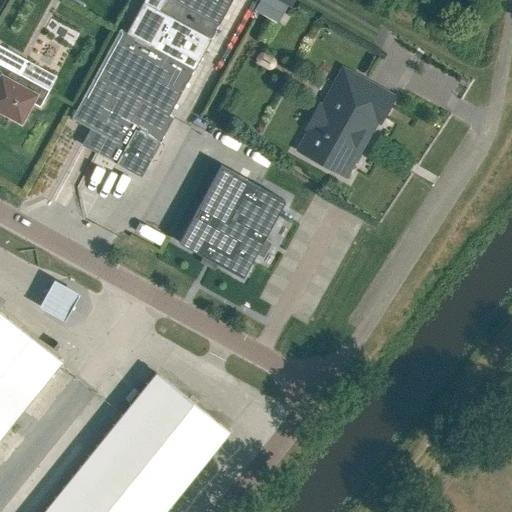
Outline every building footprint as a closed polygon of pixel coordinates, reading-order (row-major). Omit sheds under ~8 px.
[(169,116),(212,39),(219,25),(232,0),(144,0),(127,32),(121,28),(95,75),(71,118),(106,137),(97,153),(141,177),(174,118),(169,116)] [(276,23),(287,5),(278,0),(259,0),(254,10),(276,23)] [(39,107),(56,76),(26,60),(18,75),(0,65),(0,111),(19,122),(30,102),(37,106),(39,107)] [(382,123),(396,97),(347,70),(326,110),(318,106),(307,127),(312,129),(300,152),(345,177),(354,161),(350,159),(372,118),(382,123)] [(242,279),(285,202),(222,167),(179,243),(242,279)] [(71,319),(87,291),(60,275),(44,304),(71,319)] [(0,436),(58,365),(0,318),(0,436)] [(165,511),(230,431),(156,371),(41,511),(165,511)]
